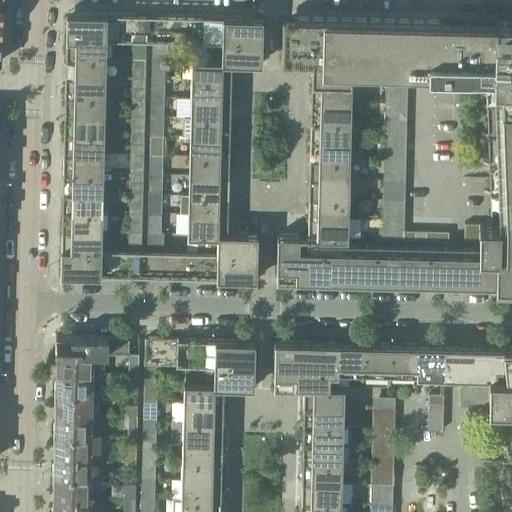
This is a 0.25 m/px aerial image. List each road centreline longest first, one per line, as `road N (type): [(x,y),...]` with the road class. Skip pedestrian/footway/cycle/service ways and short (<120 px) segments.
road 1 (residential): [(24,303),(511,313)]
road 2 (residential): [(24,303),(28,82)]
road 3 (residential): [(20,496),(24,303)]
